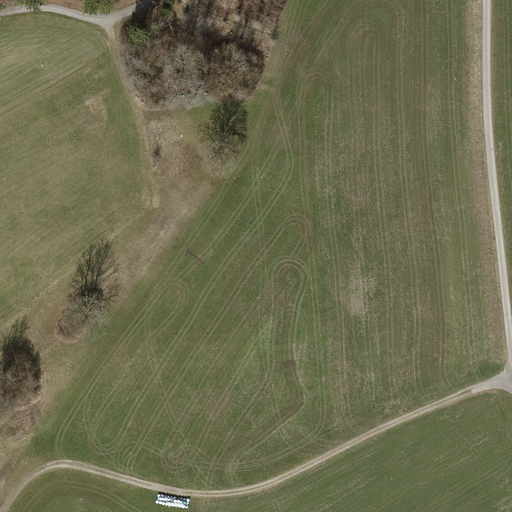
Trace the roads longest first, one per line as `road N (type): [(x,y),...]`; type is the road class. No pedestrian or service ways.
road 1 (track): [(4,511),(25,481),(53,466),(168,492),(246,491),(511,379)]
road 2 (track): [(511,357),(488,127),(486,0)]
road 3 (track): [(0,14),(34,9),(96,20),(147,0)]
